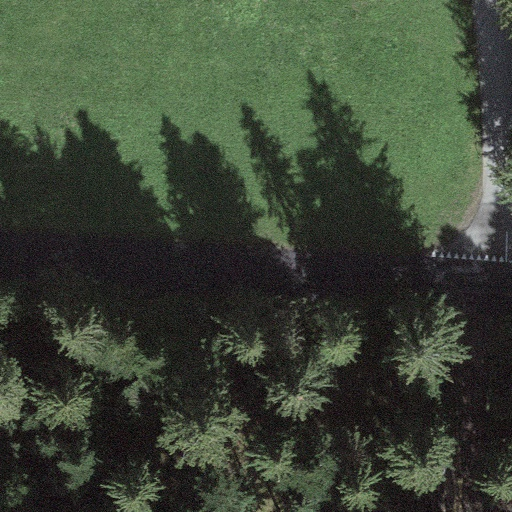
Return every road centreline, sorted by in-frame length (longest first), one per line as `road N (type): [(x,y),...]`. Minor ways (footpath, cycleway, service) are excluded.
road 1 (unclassified): [(0,261),(511,297)]
road 2 (track): [(496,297),(497,54),(489,0)]
